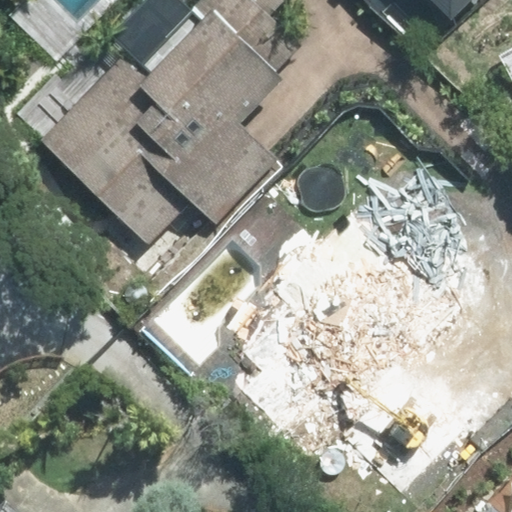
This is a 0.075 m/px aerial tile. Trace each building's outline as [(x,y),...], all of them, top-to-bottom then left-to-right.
[(285,0),(192,0),(38,136),(150,241),(190,198),(216,221),(278,161),(241,117),(283,75),(278,69),(305,43),(271,13),(285,0)] [(424,0),(444,19),(463,0),(424,0)] [(511,58),(503,64),(511,79),(511,58)] [(303,230),(265,189),(226,225),(264,266),(303,230)] [(463,310),(360,206),(269,291),(271,328),(242,358),(264,379),(250,398),(308,460),(340,438),(401,498),(479,421),(415,352),(463,310)] [(500,511),(486,498),(473,511),(500,511)]
